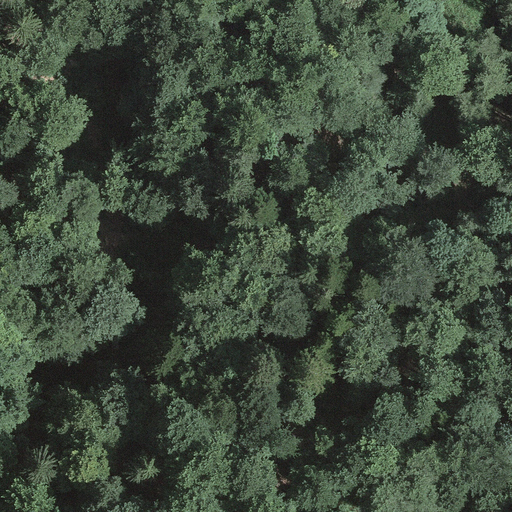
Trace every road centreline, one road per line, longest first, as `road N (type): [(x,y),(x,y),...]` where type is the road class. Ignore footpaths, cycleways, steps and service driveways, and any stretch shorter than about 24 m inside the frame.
road 1 (track): [(511,410),(345,287),(278,223),(244,169),(221,161),(195,168),(163,198),(139,204),(111,171),(46,36),(0,1)]
road 2 (track): [(511,491),(400,484),(309,508),(234,490),(141,511)]
